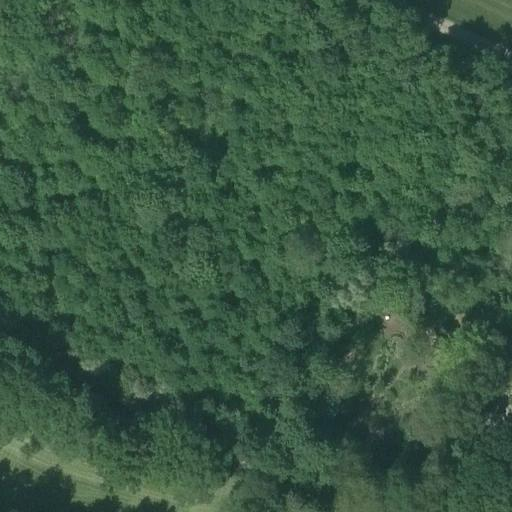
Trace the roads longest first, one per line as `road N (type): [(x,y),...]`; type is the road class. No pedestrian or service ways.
road 1 (unclassified): [(511,66),(370,0)]
road 2 (track): [(458,511),(511,376)]
